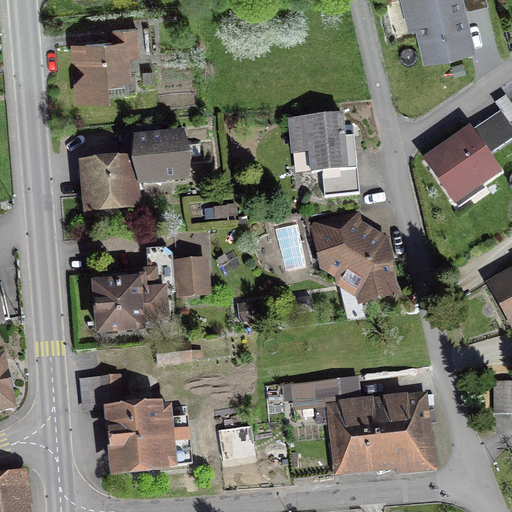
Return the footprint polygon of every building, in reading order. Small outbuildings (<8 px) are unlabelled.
[(489,9),(486,0),(404,0),(421,70),(479,55),(468,14),(489,9)] [(88,76),(83,76),(78,82),(79,98),(108,96),(106,79),(128,77),(126,55),(138,54),(136,28),(113,30),(114,42),(85,45),(88,76)] [(312,173),(322,172),(325,197),(359,194),(357,169),(347,170),(342,115),(292,120),(294,143),(309,141),(312,173)] [(470,132),(428,160),(453,198),(495,170),(470,132)] [(132,206),(130,184),(147,180),(148,177),(161,176),(166,180),(184,179),(180,137),(139,141),(141,161),(86,167),(90,209),(132,206)] [(326,265),(345,277),(339,285),(344,303),(394,292),(384,249),(355,231),(320,239),(326,265)] [(205,263),(177,265),(180,295),(207,293),(205,263)] [(155,271),(135,273),(135,276),(96,279),(100,332),(141,328),(140,324),(166,321),(164,291),(153,292),(152,285),(156,284),(155,271)] [(511,273),(491,286),(511,322),(511,273)] [(0,320),(9,319),(4,297),(0,298),(0,320)] [(157,348),(158,363),(191,360),(189,345),(157,348)] [(0,366),(0,407),(9,406),(0,366)] [(101,397),(102,409),(122,407),(119,377),(99,379),(100,385),(97,385),(98,397),(101,397)] [(297,410),(340,405),(345,442),(426,433),(422,397),(396,400),(359,404),(357,378),(314,383),(315,386),(294,389),(297,410)] [(511,382),(494,383),(495,412),(511,411),(511,382)] [(188,429),(171,430),(169,407),(111,413),(117,473),(192,464),(188,429)] [(251,427),(219,431),(223,465),(256,461),(251,427)] [(347,464),(396,459),(398,473),(417,471),(436,469),(431,433),(426,433),(345,442),(347,464)] [(18,511),(12,474),(0,476),(0,511),(18,511)]
